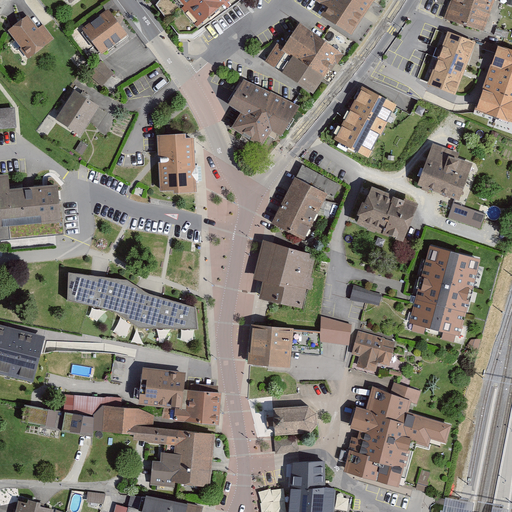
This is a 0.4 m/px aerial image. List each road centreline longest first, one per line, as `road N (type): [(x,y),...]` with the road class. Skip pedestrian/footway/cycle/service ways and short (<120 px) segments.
road 1 (residential): [(234,230),(222,314),(243,464)]
road 2 (unclassified): [(288,153),(371,58),(406,0)]
road 3 (residential): [(234,230),(82,188)]
road 4 (residential): [(186,79),(237,31),(286,0)]
